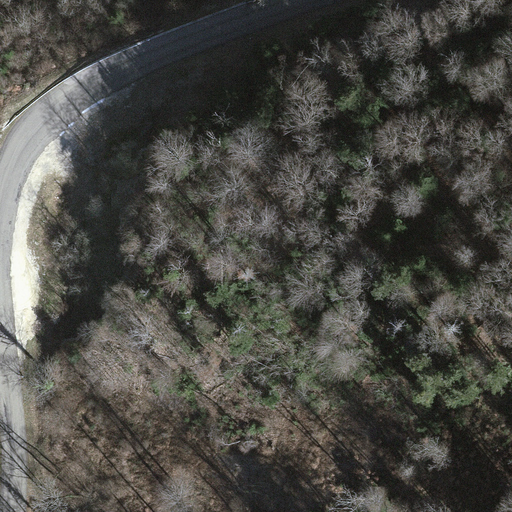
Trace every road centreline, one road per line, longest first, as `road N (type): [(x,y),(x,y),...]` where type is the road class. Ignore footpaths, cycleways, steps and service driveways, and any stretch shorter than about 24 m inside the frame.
road 1 (tertiary): [(0,274),(24,137),(63,101),(172,46),(312,0)]
road 2 (tertiary): [(1,511),(8,416),(0,333)]
